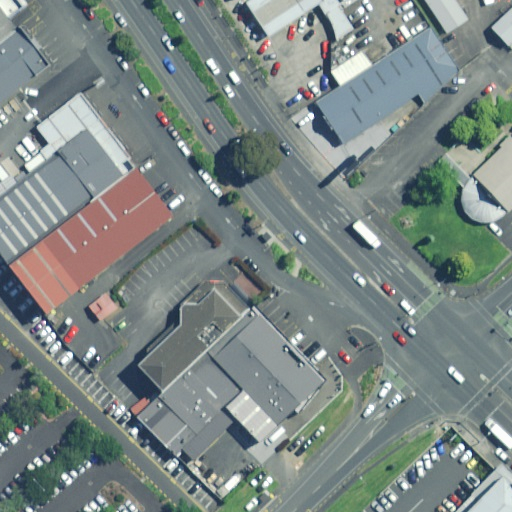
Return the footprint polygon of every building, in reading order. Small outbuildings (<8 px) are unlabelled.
[(0,0),(0,40),(17,28),(9,18),(26,5),(22,0),(0,0)] [(332,11),(325,0),(279,0),(262,11),(284,43),(332,11)] [(364,0),(329,0),(356,40),(369,32),(352,8),(364,0)] [(465,23),(449,0),(415,0),(441,39),(465,23)] [(511,44),(511,1),(482,31),(503,53),(511,44)] [(0,104),(48,68),(17,28),(0,40),(0,104)] [(422,36),(314,107),(341,147),(416,98),(421,103),(447,75),(422,36)] [(341,87),(371,67),(361,52),(331,72),(341,87)] [(511,201),(511,130),(463,174),(458,185),(457,200),(468,213),(482,217),(498,214),(511,201)] [(0,189),(0,270),(0,271),(115,183),(76,132),(0,189)] [(164,222),(127,174),(115,183),(0,271),(0,270),(0,277),(34,321),(164,222)] [(125,369),(151,395),(239,312),(217,289),(196,288),(169,314),(168,332),(125,369)] [(106,294),(89,307),(101,322),(117,309),(106,294)] [(316,383),(244,307),(239,312),(151,395),(127,417),(165,457),(233,393),(267,429),(316,383)] [(511,511),(511,491),(491,472),(452,511),(511,511)]
